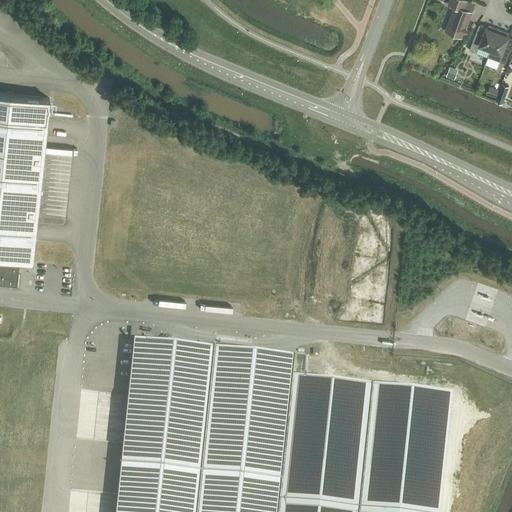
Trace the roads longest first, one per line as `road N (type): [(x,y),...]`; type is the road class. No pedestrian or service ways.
road 1 (secondary): [(341,117),(181,51),(104,0)]
road 2 (unclassified): [(341,117),(388,0)]
road 3 (unclassified): [(511,368),(462,349),(396,340)]
